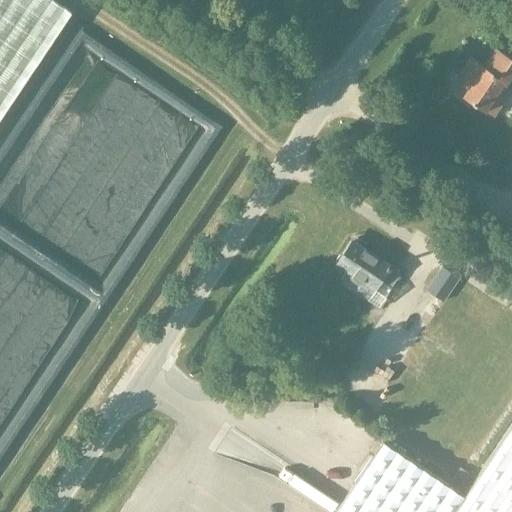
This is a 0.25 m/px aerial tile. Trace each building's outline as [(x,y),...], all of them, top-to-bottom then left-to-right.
[(53,0),(0,0),(0,117),(71,12),(53,0)] [(470,57),(458,75),(471,83),(462,96),(484,111),(505,81),(499,77),(511,59),(495,48),(483,66),(470,57)] [(98,217),(89,230),(99,237),(88,254),(105,266),(135,223),(119,211),(109,225),(98,217)] [(351,240),(335,263),(346,270),(339,281),(378,308),(392,287),(391,286),(400,273),(390,267),(391,266),(351,240)] [(443,267),(427,290),(444,301),(460,278),(443,267)] [(0,463),(2,464),(19,448),(19,436),(26,430),(27,409),(25,407),(27,382),(20,381),(2,362),(0,361),(0,463)] [(511,511),(511,423),(463,496),(381,441),(333,511),(511,511)] [(460,467),(454,475),(463,482),(469,473),(460,467)]
